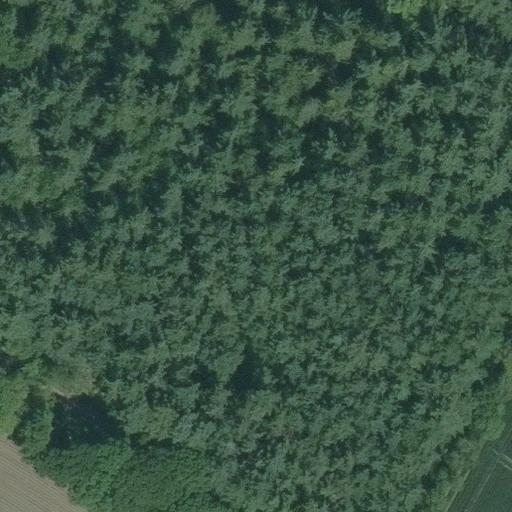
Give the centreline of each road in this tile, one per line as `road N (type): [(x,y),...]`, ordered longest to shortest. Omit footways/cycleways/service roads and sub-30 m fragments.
road 1 (track): [(0,346),(225,511)]
road 2 (track): [(511,331),(409,511)]
